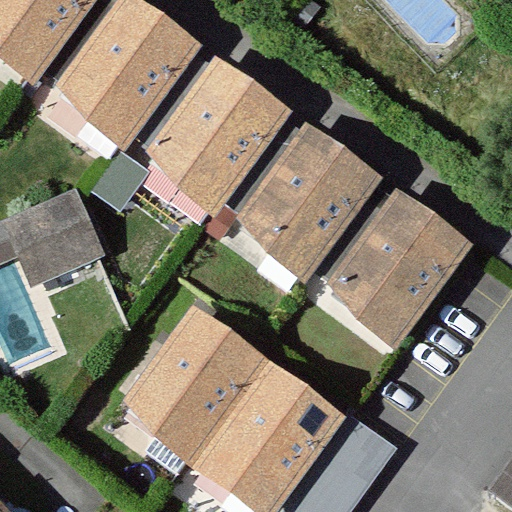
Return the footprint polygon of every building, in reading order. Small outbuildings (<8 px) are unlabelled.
[(106,0),(0,0),(0,42),(19,64),(45,84),(106,0)] [(208,53),(137,3),(74,88),(111,130),(136,150),(208,53)] [(297,122),(226,73),(162,158),(199,199),(225,219),(297,122)] [(384,187),(313,138),(250,223),(287,264),(312,284),(384,187)] [(70,194),(0,223),(0,263),(26,252),(38,279),(96,255),(70,194)] [(476,252),(405,203),(342,288),(378,329),(404,349),(476,252)] [(272,362),(203,311),(134,406),(203,455),(272,362)] [(347,417),(272,362),(203,455),(278,510),(347,417)] [(351,511),(395,446),(354,419),(291,511),(351,511)] [(511,462),(492,489),(511,503),(511,462)]
